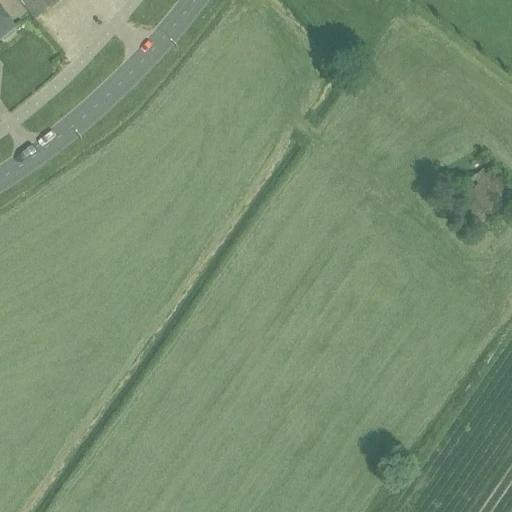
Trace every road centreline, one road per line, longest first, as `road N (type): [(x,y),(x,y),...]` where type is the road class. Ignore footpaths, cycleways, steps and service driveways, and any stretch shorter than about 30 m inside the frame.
road 1 (secondary): [(0,176),(103,99),(194,0)]
road 2 (track): [(511,341),(390,511)]
